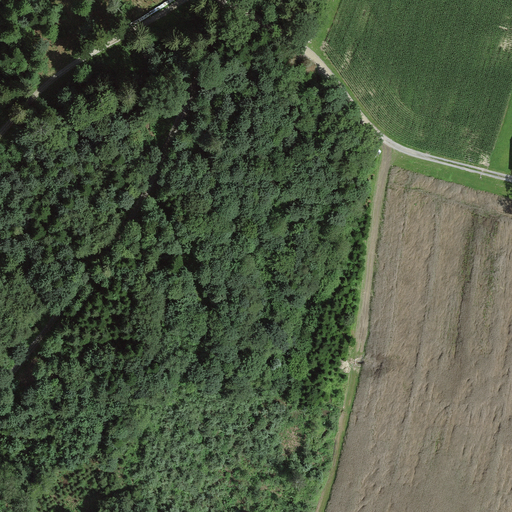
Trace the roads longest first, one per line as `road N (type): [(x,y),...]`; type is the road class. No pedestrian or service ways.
road 1 (track): [(0,389),(151,186),(221,0)]
road 2 (track): [(511,177),(384,139),(310,52),(231,0)]
road 3 (track): [(183,0),(59,74),(0,136)]
road 4 (track): [(200,353),(207,310),(151,186)]
